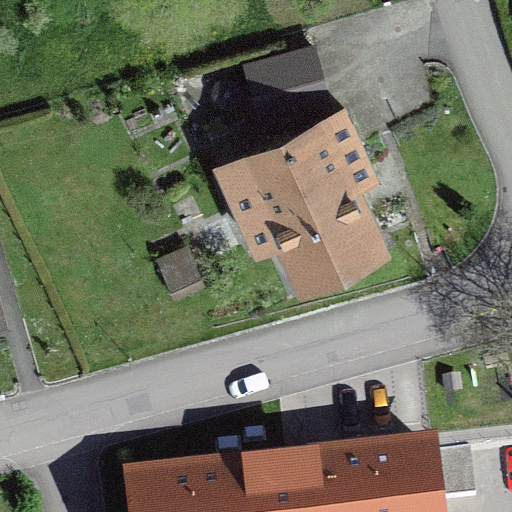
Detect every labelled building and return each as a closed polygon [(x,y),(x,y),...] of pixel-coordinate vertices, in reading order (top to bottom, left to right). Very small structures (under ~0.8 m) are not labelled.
[(329,91),(315,41),(241,60),(254,111),(329,91)] [(214,101),(225,106),(237,101),(241,90),(237,78),(225,74),(214,78),(209,90),(214,101)] [(361,181),(380,172),(345,97),(213,158),(256,251),(276,242),(297,287),(390,243),(361,181)] [(156,256),(174,296),(204,282),(186,243),(156,256)] [(0,318),(10,316),(0,282),(0,318)] [(300,460),(134,477),(137,511),(439,511),(438,497),(476,493),(471,442),(300,460)]
